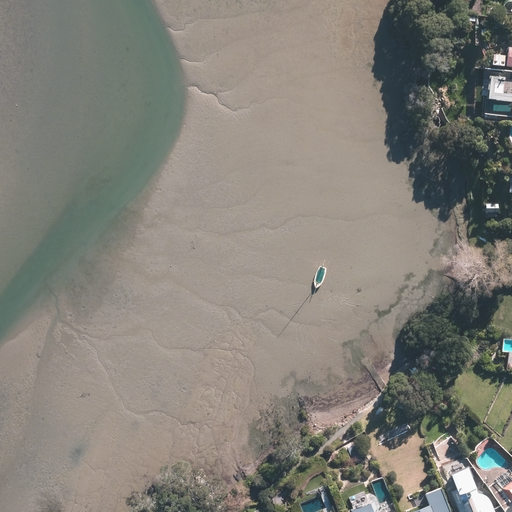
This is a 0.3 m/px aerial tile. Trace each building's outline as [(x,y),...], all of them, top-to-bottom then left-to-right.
[(476,43),(483,43),(483,35),(485,35),(485,27),(478,28),(478,35),(476,35),(476,43)] [(503,65),(504,58),(491,56),(490,63),(503,65)] [(511,75),(491,74),(488,97),(511,99),(511,75)] [(500,203),(483,202),(483,211),(499,211),(500,203)] [(475,490),(465,465),(448,471),(457,494),(453,495),(459,511),(493,511),(489,499),(488,497),(487,496),(486,495),(485,493),(484,493),(483,492),(482,492),(481,491),(480,491),(478,490),(477,490),(476,490),(475,490)] [(486,484),(505,511),(511,511),(511,475),(501,483),(496,477),(486,484)] [(440,511),(447,509),(437,485),(421,491),(429,511),(440,511)] [(350,507),(352,511),(392,511),(389,511),(378,511),(374,499),(350,507)]
